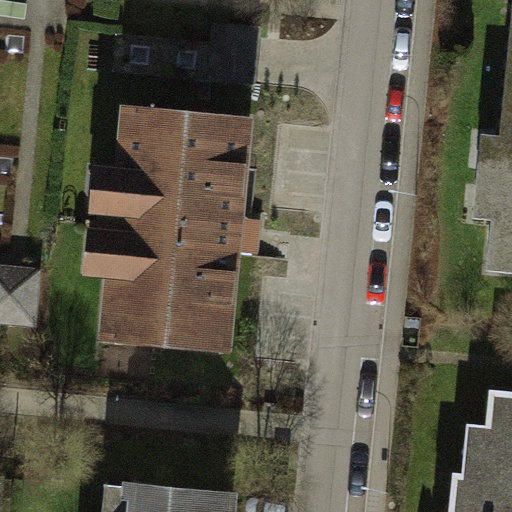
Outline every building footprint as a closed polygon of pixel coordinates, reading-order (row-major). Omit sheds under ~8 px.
[(264,70),(264,25),(223,25),(223,70),(264,70)] [(511,41),(503,136),(484,135),(476,220),(494,222),(489,270),(511,272),(511,41)] [(260,120),(122,107),(116,168),(96,166),(91,216),(103,217),(102,230),(90,229),(86,279),(107,281),(101,343),(238,356),(260,120)] [(44,268),(0,264),(0,325),(40,329),(44,268)] [(511,511),(511,393),(492,391),(488,427),(472,425),(466,475),(458,474),(454,511),(511,511)] [(126,489),(108,488),(105,511),(238,511),(240,496),(126,484),(126,489)]
